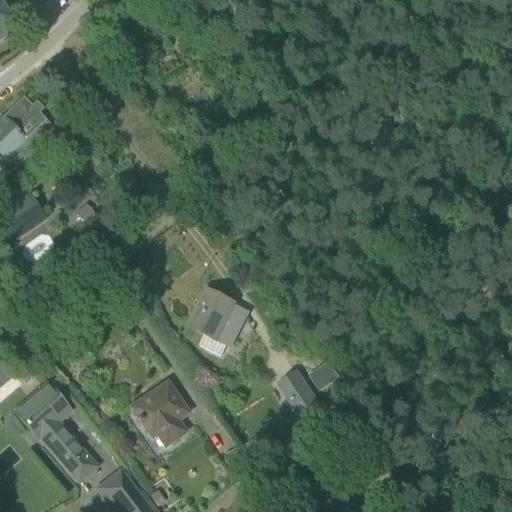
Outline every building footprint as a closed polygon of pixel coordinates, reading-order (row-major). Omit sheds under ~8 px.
[(0,0),(0,40),(17,29),(0,3),(0,0)] [(15,150),(45,121),(38,114),(43,110),(35,103),(31,107),(22,98),(0,120),(0,173),(6,179),(25,161),(15,150)] [(24,195),(0,212),(0,247),(3,251),(33,230),(36,234),(46,227),(43,223),(24,195)] [(95,216),(84,205),(74,214),(85,225),(95,216)] [(206,291),(188,327),(204,336),(199,347),(221,358),(226,347),(230,348),(237,335),(235,334),(243,318),(239,316),(241,312),(233,308),(235,305),(224,300),(206,291)] [(296,355),(300,352),(307,348),(295,330),(288,335),(284,338),(296,355)] [(0,363),(0,400),(18,385),(0,363)] [(301,419),(295,423),(304,436),(326,420),(317,408),(295,375),(279,387),(301,419)] [(54,379),(48,383),(54,391),(60,386),(54,379)] [(175,423),(187,414),(166,384),(130,409),(150,439),(154,437),(162,448),(183,434),(175,423)] [(14,414),(37,441),(39,440),(78,484),(95,469),(57,425),(69,414),(45,386),(14,414)] [(224,458),(241,483),(256,473),(239,447),(224,458)] [(112,511),(149,511),(119,473),(96,490),(112,511)] [(155,491),(148,496),(156,507),(163,502),(155,491)] [(312,491),(301,498),(309,511),(317,511),(323,508),(312,491)] [(227,511),(261,511),(249,496),(227,511)]
